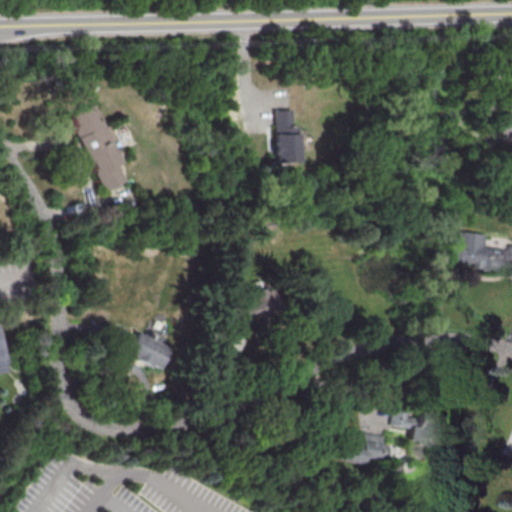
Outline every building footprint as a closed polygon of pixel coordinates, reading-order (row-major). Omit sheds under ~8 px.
[(122,181),(115,164),(119,162),(94,102),(67,114),(100,191),(122,181)] [(296,125),(290,125),(290,109),(272,109),(273,162),(297,161),(296,125)] [(511,111),(494,112),(495,141),(507,141),(507,138),(511,137),(511,111)] [(511,244),(506,244),(505,249),(481,246),(482,233),(455,230),(454,239),(448,238),(445,262),(469,264),(469,267),(495,270),(495,266),(511,268),(511,244)] [(244,325),(265,320),(263,312),(274,309),(269,287),(236,296),(244,325)] [(155,369),(165,348),(133,332),(132,334),(114,326),(106,344),(123,352),(122,353),(155,369)] [(386,425),(406,427),(404,440),(434,444),(438,412),(414,409),(413,417),(403,416),(403,412),(387,410),(386,425)] [(360,464),(362,457),(375,460),(376,453),(383,455),(385,444),(378,443),(379,435),(360,432),(357,448),(337,444),(335,459),(360,464)]
